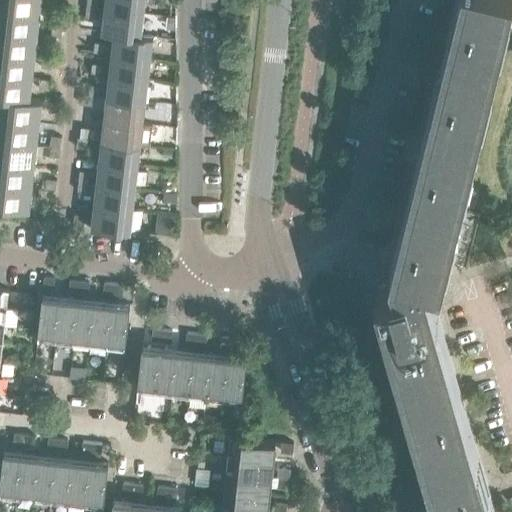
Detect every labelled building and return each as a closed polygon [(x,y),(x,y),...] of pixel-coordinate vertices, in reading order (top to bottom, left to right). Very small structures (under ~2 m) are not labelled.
[(1,0),(1,7),(40,12),(41,0),(1,0)] [(145,0),(104,0),(104,8),(144,13),(145,0)] [(508,0),(457,0),(388,283),(379,286),(443,511),(494,511),(433,299),(440,274),(508,0)] [(96,17),(97,7),(86,6),(85,16),(96,17)] [(40,12),(1,7),(0,12),(0,28),(38,33),(40,12)] [(141,34),(144,13),(104,8),(102,29),(114,31),(141,34)] [(51,35),(56,36),(62,36),(63,26),(52,25),(51,35)] [(38,33),(0,28),(0,50),(35,55),(38,33)] [(153,35),(141,34),(114,31),(111,53),(150,58),(153,35)] [(56,36),(51,35),(45,35),(44,45),(54,46),(56,36)] [(105,42),(94,41),(93,51),(104,52),(105,42)] [(0,50),(0,72),(33,76),(35,55),(0,50)] [(148,79),(150,58),(111,53),(109,74),(148,79)] [(52,67),(53,57),(43,56),(41,66),(52,67)] [(102,63),(92,62),(91,72),(101,73),(102,63)] [(30,97),(33,76),(0,72),(0,95),(2,96),(2,94),(30,97)] [(145,100),(148,79),(109,74),(106,96),(145,100)] [(49,89),(51,78),(40,77),(39,88),(49,89)] [(88,94),(93,94),(99,95),(100,85),(89,83),(88,94)] [(93,94),(88,94),(82,93),(81,103),(92,105),(93,94)] [(0,116),(40,121),(42,99),(30,97),(2,94),(2,96),(0,114),(0,116)] [(143,122),(145,100),(106,96),(104,117),(143,122)] [(60,101),(50,100),(48,111),(58,112),(60,101)] [(0,138),(37,143),(40,121),(0,116),(0,138)] [(103,117),(101,138),(141,143),(143,122),(104,117),(103,117)] [(83,137),(88,137),(94,138),(95,128),(84,126),(83,137)] [(61,146),(62,135),(51,134),(50,144),(61,146)] [(88,137),(83,137),(77,136),(76,146),(87,148),(88,137)] [(0,160),(35,164),(37,143),(0,138),(0,160)] [(138,165),(141,143),(101,138),(99,160),(138,165)] [(49,154),(50,144),(43,143),(42,153),(49,154)] [(59,156),(61,146),(50,144),(49,154),(59,156)] [(164,147),(163,154),(172,155),(173,148),(164,147)] [(0,182),(32,186),(35,164),(0,160),(0,182)] [(135,187),(138,165),(99,160),(96,182),(135,187)] [(80,169),(78,180),(89,181),(90,170),(80,169)] [(45,187),(50,188),(56,189),(57,178),(46,177),(45,187)] [(149,178),(149,186),(162,187),(163,179),(149,178)] [(163,179),(162,188),(171,189),(172,180),(163,179)] [(89,181),(78,180),(77,190),(88,191),(89,181)] [(0,204),(30,208),(32,186),(0,182),(0,204)] [(133,208),(135,187),(96,182),(93,204),(133,208)] [(50,188),(45,187),(39,187),(38,197),(49,198),(50,188)] [(163,190),(163,200),(177,200),(177,191),(163,190)] [(131,229),(133,208),(93,204),(91,225),(131,229)] [(158,211),(156,231),(174,233),(176,213),(158,211)] [(85,214),(74,213),(73,223),(84,224),(85,214)] [(53,287),(55,276),(45,275),(43,286),(53,287)] [(79,290),(80,279),(70,278),(69,289),(79,290)] [(80,279),(79,290),(88,291),(90,280),(80,279)] [(113,294),(114,283),(105,281),(103,293),(113,294)] [(114,283),(113,294),(122,295),(124,284),(114,283)] [(0,287),(0,305),(7,306),(9,288),(0,287)] [(55,340),(60,294),(43,292),(37,338),(55,340)] [(78,296),(60,294),(55,340),(72,342),(78,296)] [(78,296),(72,342),(90,344),(95,298),(78,296)] [(113,300),(95,298),(90,344),(107,346),(113,300)] [(130,302),(113,300),(107,346),(125,348),(130,302)] [(160,340),(161,329),(153,328),(152,339),(160,340)] [(172,330),(161,329),(160,340),(170,341),(172,330)] [(195,344),(196,333),(187,331),(186,343),(195,344)] [(206,334),(196,333),(195,344),(204,345),(206,334)] [(230,348),(231,337),(221,336),(220,347),(230,348)] [(239,349),(240,338),(231,337),(230,348),(239,349)] [(154,392),(159,346),(142,344),(137,390),(154,392)] [(176,348),(159,346),(154,392),(171,394),(176,348)] [(194,350),(176,348),(171,394),(189,396),(194,350)] [(194,350),(189,396),(206,398),(211,352),(194,350)] [(228,353),(211,352),(206,398),(223,399),(228,353)] [(228,353),(223,399),(242,402),(247,356),(228,353)] [(70,362),(69,375),(72,376),(81,377),(82,363),(70,362)] [(23,445),(24,433),(15,432),(13,444),(23,445)] [(32,446),(34,434),(24,433),(23,445),(32,446)] [(230,434),(228,452),(274,457),(276,440),(230,434)] [(57,449),(58,437),(49,436),(47,448),(57,449)] [(58,437),(57,449),(67,450),(68,438),(58,437)] [(91,453),(93,441),(83,440),(82,451),(91,453)] [(293,442),(282,440),(281,450),(292,451),(293,442)] [(93,441),(91,453),(101,454),(102,442),(93,441)] [(0,494),(16,497),(21,451),(4,449),(0,484),(0,494)] [(39,453),(21,451),(16,497),(34,499),(39,453)] [(274,457),(228,452),(226,469),(272,475),(274,457)] [(39,453),(34,499),(51,500),(56,455),(39,453)] [(74,457),(56,455),(51,500),(69,502),(74,457)] [(91,459),(74,457),(69,502),(86,504),(91,459)] [(109,461),(91,459),(86,504),(103,506),(109,461)] [(279,466),(278,476),(289,477),(290,468),(279,466)] [(197,467),(195,484),(207,485),(209,469),(197,467)] [(272,475),(226,469),(224,487),(270,492),(272,475)] [(289,477),(278,476),(277,485),(288,486),(289,477)] [(132,494),(133,482),(124,481),(123,493),(132,494)] [(143,483),(133,482),(132,494),(141,495),(143,483)] [(166,497),(167,485),(158,484),(157,496),(166,497)] [(176,486),(167,485),(166,497),(175,498),(176,486)] [(224,487),(222,504),(268,509),(270,492),(224,487)] [(128,511),(130,499),(113,497),(111,511),(128,511)] [(130,499),(128,511),(146,511),(147,501),(130,499)] [(163,511),(165,503),(147,501),(146,511),(163,511)] [(285,511),(286,502),(275,501),(274,510),(285,511)] [(165,503),(163,511),(182,511),(184,505),(165,503)]
